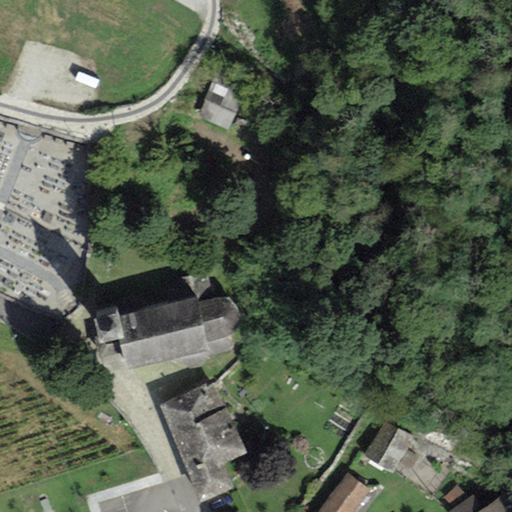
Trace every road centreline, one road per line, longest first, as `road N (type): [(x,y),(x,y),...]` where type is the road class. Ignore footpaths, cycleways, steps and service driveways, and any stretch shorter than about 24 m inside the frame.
road 1 (residential): [(0,310),(58,337),(107,376),(152,429),(192,511)]
road 2 (track): [(0,104),(90,121),(135,112),(189,64),(202,38),(205,0)]
